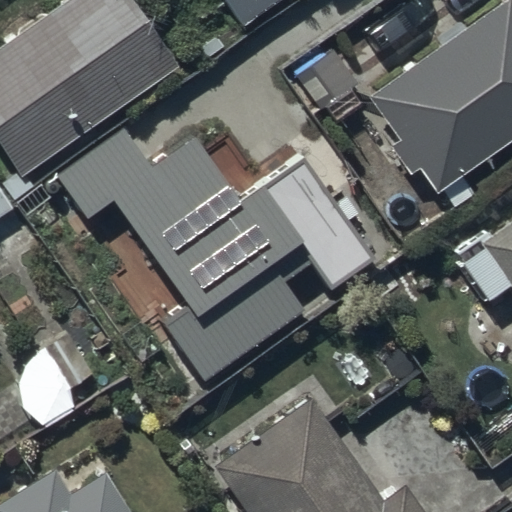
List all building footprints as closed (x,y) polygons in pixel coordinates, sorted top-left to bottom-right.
[(0,0),(0,124),(1,126),(152,26),(135,0),(0,0)] [(262,0),(229,0),(240,15),(262,0)] [(511,0),(450,0),(364,52),(422,146),(511,91),(511,0)] [(324,152),(241,30),(188,68),(208,96),(173,120),(216,182),(239,167),(279,226),(321,197),(301,168),(324,152)] [(511,183),(477,205),(511,261),(511,183)] [(43,418),(73,402),(63,385),(69,381),(45,339),(42,340),(39,342),(37,343),(34,345),(32,346),(30,348),(28,350),(26,352),(24,355),(22,357),(21,360),(20,363),(19,365),(18,368),(17,371),(17,374),(16,377),(16,380),(16,383),(17,386),(17,389),(18,391),(19,394),(20,397),(21,399),(23,402),(25,404),(27,407),(29,409),(31,411),(33,413),(35,414),(38,416),(41,417),(43,418)] [(214,415),(277,511),(390,511),(432,485),(396,430),(365,451),(303,357),(214,415)] [(186,511),(168,483),(139,502),(84,420),(55,440),(41,419),(0,445),(0,488),(15,511),(186,511)]
